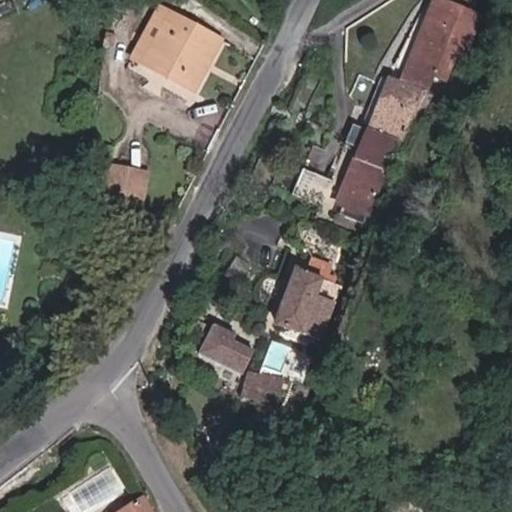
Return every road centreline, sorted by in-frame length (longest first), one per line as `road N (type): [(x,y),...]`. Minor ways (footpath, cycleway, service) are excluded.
road 1 (tertiary): [(308,0),(106,386)]
road 2 (tertiary): [(183,511),(134,419),(106,386)]
road 3 (tertiary): [(106,386),(0,467)]
